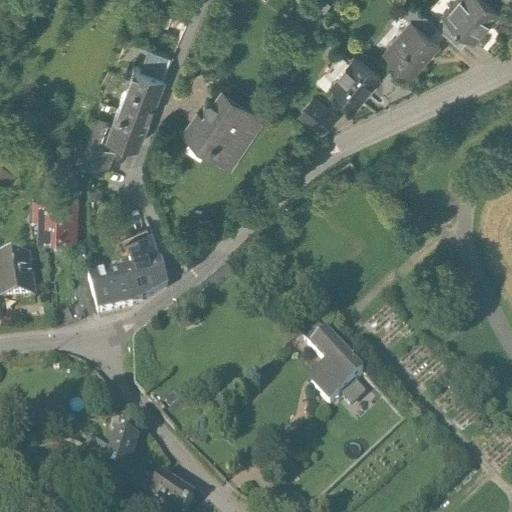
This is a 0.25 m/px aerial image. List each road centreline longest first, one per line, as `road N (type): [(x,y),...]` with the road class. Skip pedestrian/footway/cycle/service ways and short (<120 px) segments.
road 1 (residential): [(182,285),(274,200),(350,146),(511,75)]
road 2 (residential): [(182,285),(137,175),(202,0)]
road 3 (residential): [(234,511),(120,391),(98,340)]
